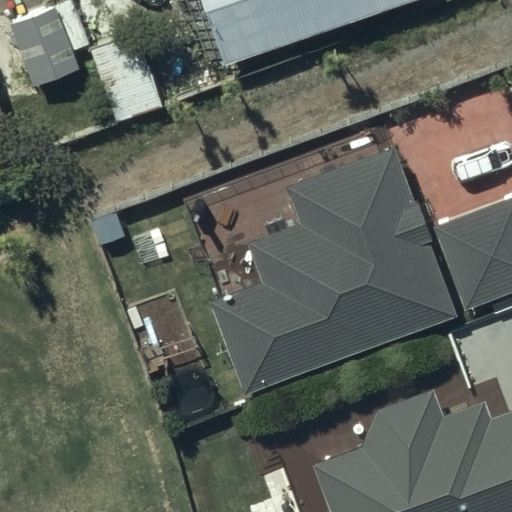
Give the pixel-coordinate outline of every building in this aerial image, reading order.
[(76,61),(70,47),(89,40),(74,3),(55,11),(50,0),(4,19),(29,80),(76,61)] [(375,0),(198,0),(218,55),(375,0)] [(124,32),(88,45),(109,106),(145,93),(124,32)] [(239,383),(448,308),(386,139),(279,181),(292,216),(240,236),(255,275),(204,295),(239,383)] [(511,191),(511,188),(429,219),(461,303),(511,283),(511,191)] [(467,390),(435,401),(428,381),(372,400),(354,443),(308,458),(326,511),(511,511),(511,309),(447,332),(467,390)]
